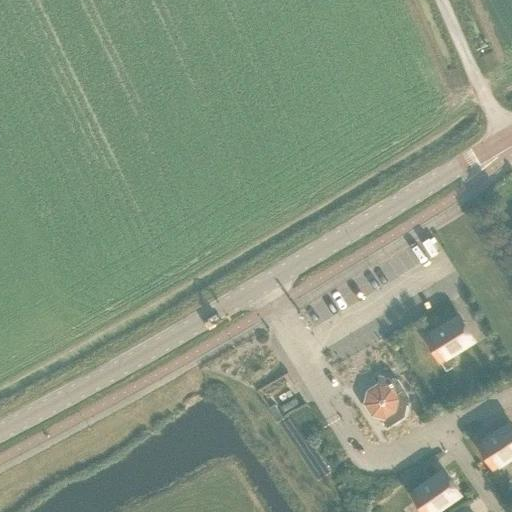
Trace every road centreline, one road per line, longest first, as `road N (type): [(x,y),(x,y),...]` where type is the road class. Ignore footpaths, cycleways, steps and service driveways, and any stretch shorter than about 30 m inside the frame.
road 1 (tertiary): [(0,432),(511,135)]
road 2 (track): [(506,139),(442,0)]
